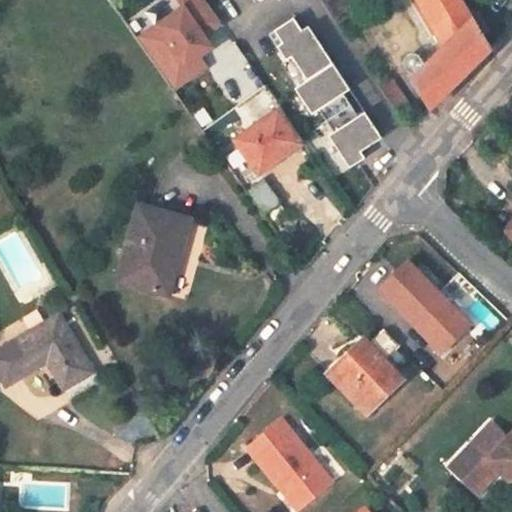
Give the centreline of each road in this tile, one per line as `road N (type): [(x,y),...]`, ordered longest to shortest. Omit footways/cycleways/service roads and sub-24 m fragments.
road 1 (residential): [(122,511),(426,195)]
road 2 (residential): [(307,0),(431,188)]
road 3 (residential): [(431,188),(511,95)]
